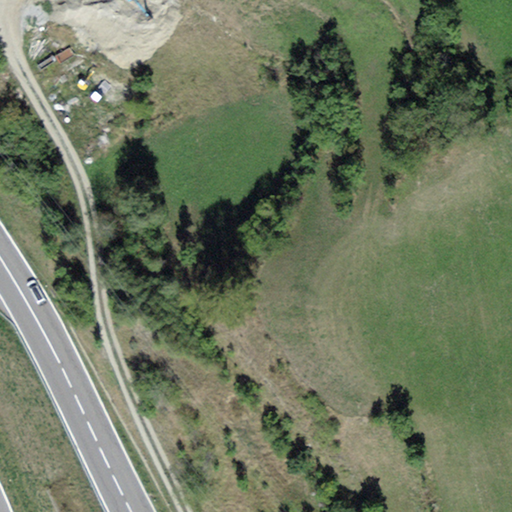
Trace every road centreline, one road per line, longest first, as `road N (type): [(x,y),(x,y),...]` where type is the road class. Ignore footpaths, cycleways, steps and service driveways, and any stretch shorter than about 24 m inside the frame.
road 1 (track): [(186,511),(98,301),(88,210),(71,155),(0,33)]
road 2 (primary): [(132,511),(0,257)]
